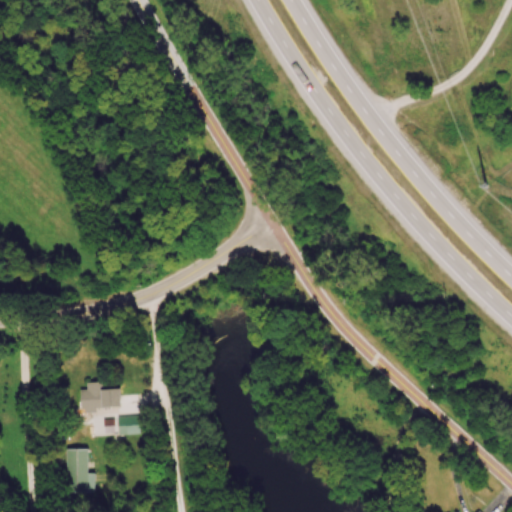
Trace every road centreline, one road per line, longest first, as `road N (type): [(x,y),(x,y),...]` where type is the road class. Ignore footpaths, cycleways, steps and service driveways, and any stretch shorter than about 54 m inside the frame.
road 1 (primary): [(257,0),(365,161),(511,317)]
road 2 (primary): [(511,279),(403,166),(289,0)]
road 3 (tertiary): [(511,484),(354,342),(272,225)]
road 4 (tertiary): [(272,225),(129,303),(61,318),(0,318)]
road 5 (residential): [(272,225),(137,0)]
